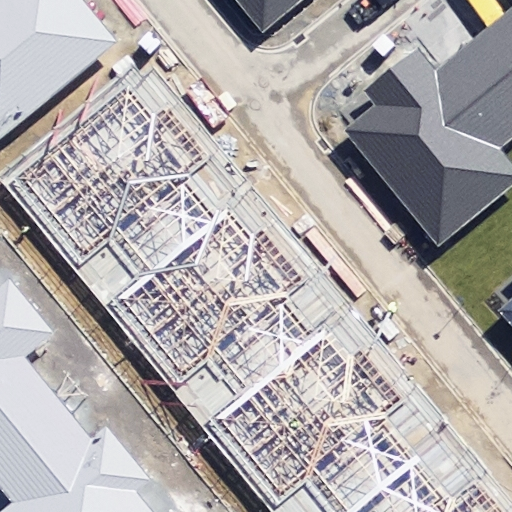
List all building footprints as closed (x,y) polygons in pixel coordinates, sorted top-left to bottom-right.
[(0,0),(0,138),(117,41),(82,0),(0,0)] [(235,0),(261,32),(301,0),(235,0)] [(511,7),(475,37),(511,83),(511,7)] [(511,164),(499,149),(511,138),(511,83),(475,37),(436,68),(419,48),(365,91),(376,104),(343,130),(437,247),(511,186),(511,164)] [(0,289),(0,446),(57,399),(22,357),(53,332),(11,280),(0,289)] [(511,298),(498,310),(511,325),(511,298)] [(91,440),(57,399),(0,446),(0,488),(12,503),(1,511),(152,511),(135,491),(149,480),(105,428),(91,440)]
